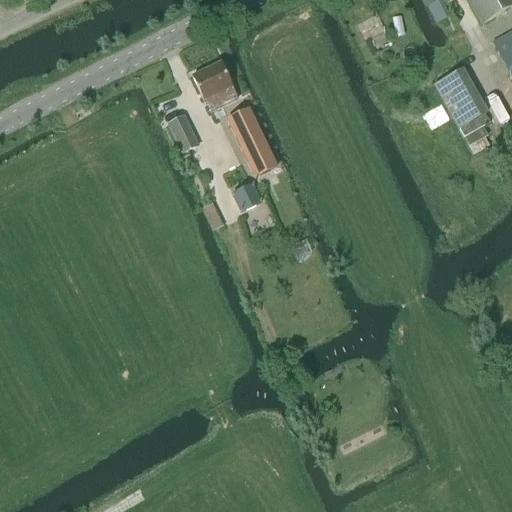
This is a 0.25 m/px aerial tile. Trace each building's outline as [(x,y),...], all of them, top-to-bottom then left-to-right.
[(511,0),(466,0),(482,26),(511,8),(511,0)] [(511,79),(511,32),(492,44),(511,79)] [(209,114),(235,102),(218,66),(191,79),(202,102),(203,102),(209,114)] [(461,72),(433,88),(457,131),(462,139),(487,125),(482,116),(485,115),(461,72)] [(254,179),(275,169),(247,112),(226,122),(254,179)] [(180,155),(196,148),(183,118),(167,126),(180,155)] [(258,209),(251,190),(232,198),(240,217),(258,209)] [(203,210),(202,210),(206,218),(216,214),(212,206),(203,210)]
